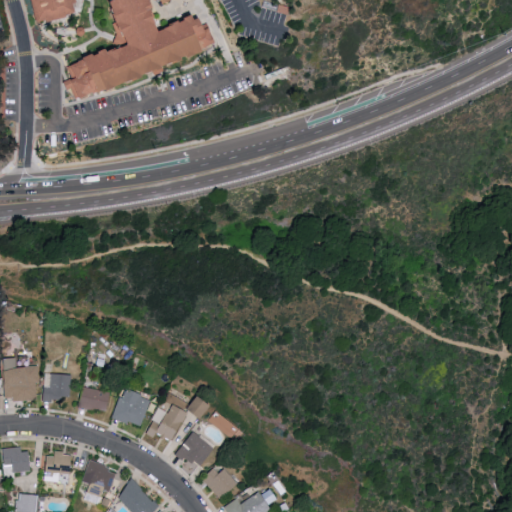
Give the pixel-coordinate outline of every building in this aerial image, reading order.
[(30,0),(36,23),(74,13),(72,3),(76,2),(75,0),(30,0)] [(116,0),(131,44),(68,66),(72,79),(65,81),(68,90),(72,89),(76,99),(103,90),(219,51),(207,14),(164,29),(156,6),(171,1),(170,0),(116,0)] [(17,367),(17,358),(2,359),(6,401),(39,398),(37,365),(17,367)] [(44,387),(43,399),(71,401),(72,375),(52,374),(52,387),(44,387)] [(81,406),(107,412),(112,393),(85,387),(81,406)] [(152,398),(124,389),(114,418),(142,427),(152,398)] [(213,405),(199,395),(189,409),(202,419),(213,405)] [(157,434),(175,441),(188,411),(172,405),(169,412),(158,407),(147,434),(156,438),(157,434)] [(177,455),(192,465),(195,460),(203,466),(215,447),(192,432),(177,455)] [(30,451),(22,451),(21,447),(3,448),(4,466),(12,466),(12,472),(31,471),(30,451)] [(48,456),(45,480),(59,482),(60,472),(72,474),(74,455),(56,452),(55,457),(48,456)] [(83,481),(90,484),(87,494),(98,497),(101,489),(111,492),(117,470),(89,461),(83,481)] [(238,483),(221,465),(204,481),(221,499),(238,483)] [(117,497),(131,511),(154,511),(160,507),(134,480),(117,497)] [(241,504),(237,498),(226,505),(229,511),(270,511),(273,511),(269,505),(277,500),(273,493),(266,498),(261,491),(241,504)] [(37,511),(39,495),(19,494),(17,511),(37,511)]
